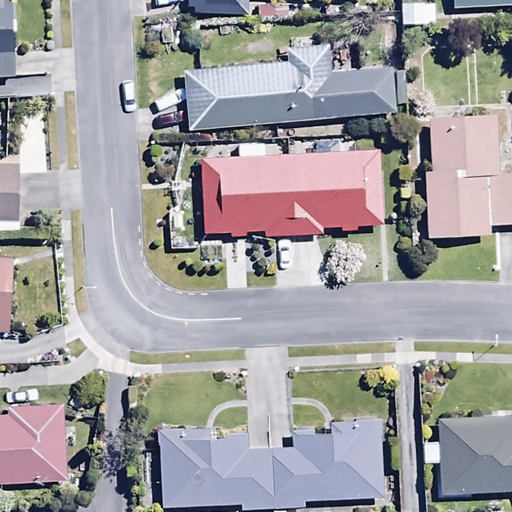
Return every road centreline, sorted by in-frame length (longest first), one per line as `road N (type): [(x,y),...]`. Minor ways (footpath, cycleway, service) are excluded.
road 1 (residential): [(511,316),(157,323),(124,304),(113,280)]
road 2 (residential): [(113,280),(100,0)]
